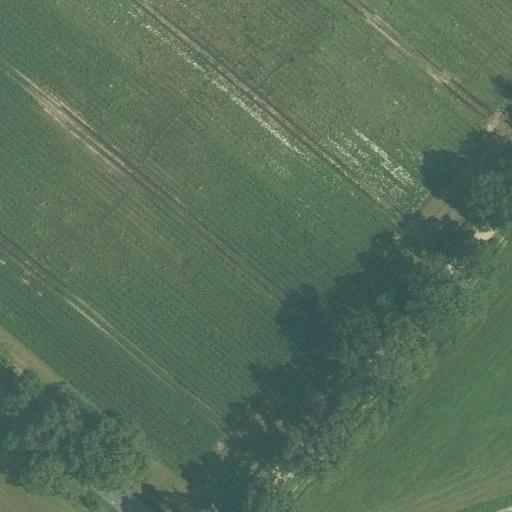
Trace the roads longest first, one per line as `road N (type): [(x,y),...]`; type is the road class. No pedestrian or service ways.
road 1 (track): [(257,511),(511,198)]
road 2 (unclassified): [(134,511),(0,398)]
